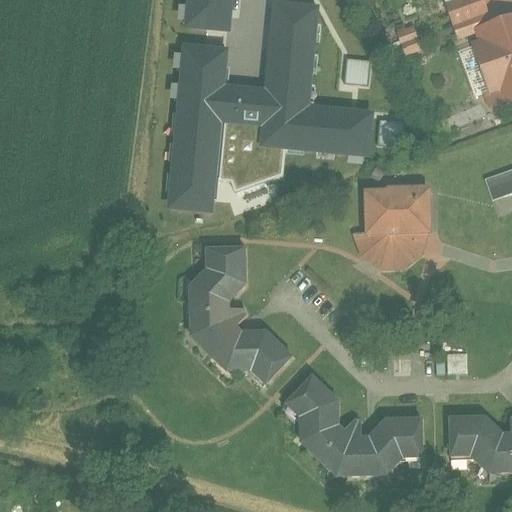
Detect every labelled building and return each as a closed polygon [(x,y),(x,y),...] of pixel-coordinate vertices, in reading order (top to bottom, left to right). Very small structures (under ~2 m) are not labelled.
[(240,0),(182,0),(178,43),(235,47),(240,0)] [(236,60),(177,55),(160,219),(221,220),(229,136),(268,140),(267,162),(374,172),(379,121),(316,114),(325,16),(276,11),(269,102),(232,98),(236,60)] [(511,17),(472,33),(476,44),(470,46),(488,95),(498,91),(503,104),(511,100),(511,17)] [(353,60),(350,84),(374,86),(376,62),(353,60)] [(511,157),(480,169),(487,189),(511,180),(511,157)] [(424,224),(423,179),(359,180),(360,225),(349,225),(358,246),(374,258),(399,257),(417,243),(424,224)] [(261,319),(239,321),(233,314),(241,301),(238,297),(224,298),(224,290),(240,273),(239,235),(199,236),(200,259),(182,277),(184,328),(220,362),(245,361),(258,373),(286,343),(261,319)] [(294,409),(294,433),(330,468),(377,467),(397,447),(418,447),(417,409),(379,409),(362,426),(356,427),(356,412),(350,409),(339,420),(334,415),(334,390),(306,365),(279,395),(294,409)] [(445,408),(446,448),(468,448),(482,464),(511,463),(511,405),(505,409),(504,424),(496,425),(481,407),(445,408)]
